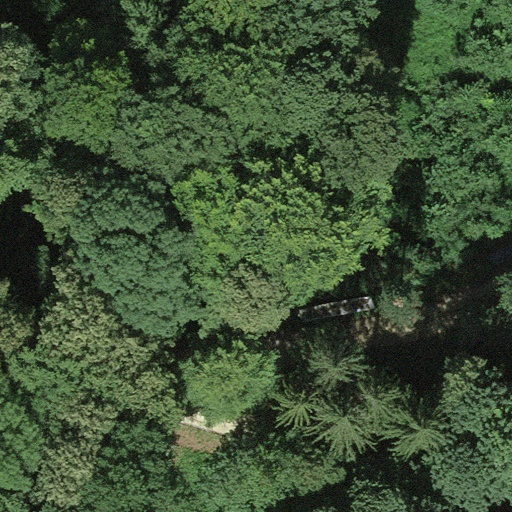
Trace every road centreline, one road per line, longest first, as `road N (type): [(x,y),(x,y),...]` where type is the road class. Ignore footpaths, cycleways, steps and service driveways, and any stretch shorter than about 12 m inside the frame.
road 1 (track): [(0,356),(511,485)]
road 2 (track): [(141,395),(366,324),(511,259)]
